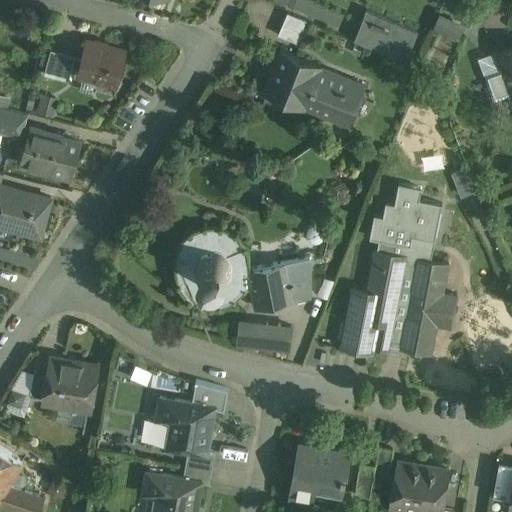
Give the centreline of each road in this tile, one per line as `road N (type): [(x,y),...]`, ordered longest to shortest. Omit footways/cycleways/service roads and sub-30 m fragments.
road 1 (residential): [(215,41),(58,278)]
road 2 (residential): [(58,278),(155,340),(276,382)]
road 3 (residential): [(276,382),(491,441)]
road 4 (residential): [(57,0),(215,41)]
road 5 (residential): [(276,382),(252,511)]
